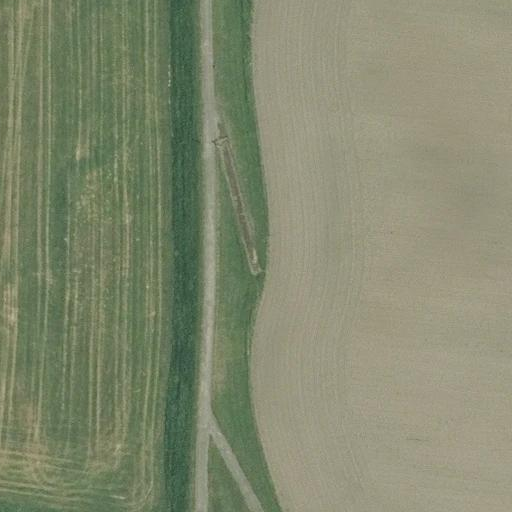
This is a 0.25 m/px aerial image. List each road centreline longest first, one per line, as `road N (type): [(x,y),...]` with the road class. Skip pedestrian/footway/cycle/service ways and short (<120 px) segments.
road 1 (track): [(207,113),(204,416),(255,511)]
road 2 (track): [(205,0),(207,113),(256,272)]
